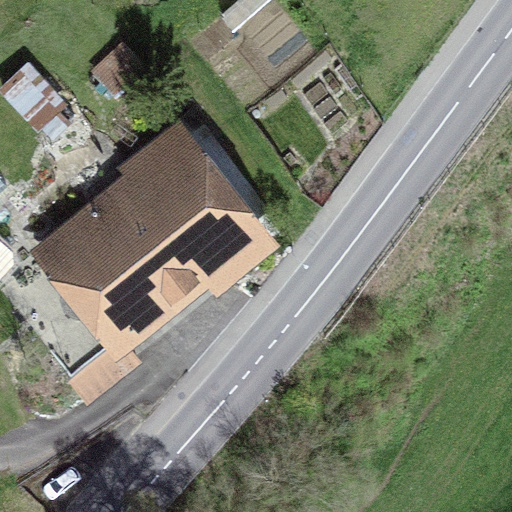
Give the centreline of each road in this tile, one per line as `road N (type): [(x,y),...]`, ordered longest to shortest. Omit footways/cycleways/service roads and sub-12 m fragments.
road 1 (tertiary): [(125,511),(337,264),(511,29)]
road 2 (track): [(0,458),(76,425),(193,353),(222,350),(258,360)]
